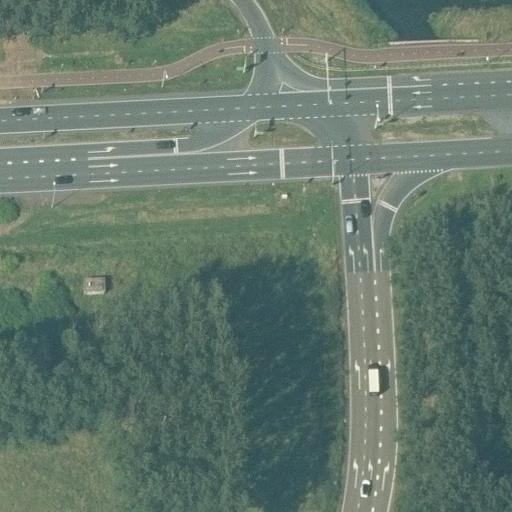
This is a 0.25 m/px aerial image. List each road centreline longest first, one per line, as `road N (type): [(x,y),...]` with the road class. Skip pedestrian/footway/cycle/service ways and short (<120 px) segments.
road 1 (primary): [(84,175),(360,160)]
road 2 (motorway): [(365,511),(373,429),(366,250)]
road 3 (trunk): [(249,110),(0,123)]
road 4 (motorway): [(84,175),(210,140),(249,110)]
road 5 (motorway): [(390,103),(295,79),(264,47)]
road 6 (motorway): [(366,250),(395,193),(441,157)]
road 7 (primary): [(511,96),(390,103)]
